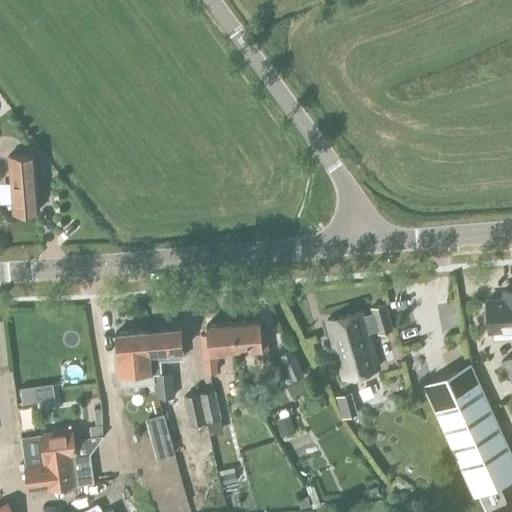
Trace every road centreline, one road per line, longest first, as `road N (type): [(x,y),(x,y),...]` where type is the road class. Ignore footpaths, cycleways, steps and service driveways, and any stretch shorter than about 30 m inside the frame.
road 1 (tertiary): [(0,274),(360,244)]
road 2 (unclassified): [(360,244),(341,178),(209,0)]
road 3 (tertiary): [(360,244),(511,230)]
